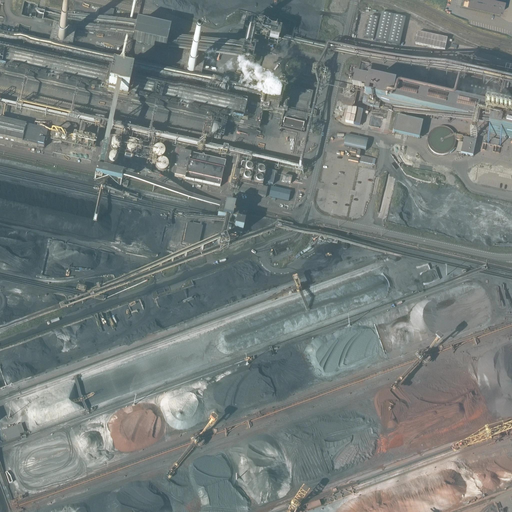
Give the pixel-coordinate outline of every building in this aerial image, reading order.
[(501,2),(494,0),(464,0),(463,6),(499,14),(501,2)] [(114,11),(102,8),(100,17),(112,19),(114,11)] [(381,13),(375,40),(399,46),(406,18),(381,13)] [(370,16),(365,38),(373,40),(378,18),(370,16)] [(278,43),(280,31),(235,22),(233,31),(267,37),(267,41),(278,43)] [(169,32),(136,24),(132,41),(166,48),(169,32)] [(418,32),(415,44),(442,50),(445,51),(447,39),(443,38),(418,32)] [(209,46),(194,43),(192,51),(208,54),(209,46)] [(3,74),(25,79),(100,95),(107,97),(111,98),(111,95),(127,99),(133,100),(133,103),(220,122),(229,124),(228,124),(233,102),(234,102),(234,101),(225,99),(188,91),(139,80),(139,81),(136,80),(136,81),(132,80),(132,79),(128,79),(114,75),(110,75),(106,74),(107,73),(104,73),(104,72),(53,61),(52,61),(8,51),(9,51),(4,74),(3,73),(3,74)] [(313,69),(303,66),(302,75),(311,77),(313,69)] [(190,67),(187,71),(192,75),(195,71),(190,67)] [(511,113),(370,81),(366,98),(364,97),(363,105),(379,109),(380,102),(475,123),(473,130),(511,138),(511,113)] [(475,90),(474,90),(470,89),(463,87),(462,92),(463,92),(476,95),(478,96),(485,97),(489,98),(491,99),(492,99),(493,94),(487,92),(486,92),(485,92),(481,91),(480,91),(479,91),(477,90),(476,90),(475,90)] [(263,98),(261,107),(260,108),(267,110),(267,109),(268,109),(268,110),(276,112),(276,111),(277,111),(277,112),(285,114),(286,114),(286,112),(287,106),(288,102),(287,102),(280,100),(279,102),(278,102),(279,100),(270,98),(270,100),(269,100),(269,99),(263,98)] [(256,106),(245,104),(241,124),(246,124),(247,118),(253,119),(256,106)] [(348,108),(345,123),(360,126),(363,111),(348,108)] [(423,122),(397,117),(394,133),(419,139),(423,122)] [(48,131),(0,119),(0,138),(44,148),(45,143),(47,144),(48,139),(46,139),(48,131)] [(62,134),(55,132),(53,139),(61,140),(67,141),(68,137),(62,136),(62,134)] [(369,141),(350,137),(347,147),(367,152),(369,141)] [(72,143),(95,148),(96,143),(73,138),(72,143)] [(122,143),(122,142),(121,140),(119,139),(117,138),(115,138),(114,139),(113,140),(112,141),(112,143),(112,145),(113,146),(114,147),(115,148),(116,148),(117,148),(119,148),(120,147),(121,146),(121,145),(122,144),(122,143)] [(476,141),(464,139),(461,154),(473,156),(476,141)] [(136,146),(136,144),(135,143),(134,142),(132,141),(130,142),(129,142),(128,144),(128,145),(128,146),(128,147),(129,148),(129,149),(130,149),(132,150),(133,149),(134,149),(135,148),(136,147),(136,146)] [(164,153),(164,152),(163,151),(163,150),(162,149),(161,148),(159,147),(157,148),(156,148),(155,149),(154,149),(154,150),(153,151),(153,152),(153,153),(154,154),(155,156),(155,157),(156,157),(158,158),(160,157),(162,156),(163,155),(163,154),(164,153)] [(176,157),(174,165),(177,166),(174,177),(175,177),(178,178),(179,178),(179,179),(180,180),(182,179),(208,185),(219,187),(224,165),(225,162),(215,160),(203,157),(203,156),(202,156),(201,157),(180,152),(179,157),(176,157)] [(145,168),(147,161),(131,157),(129,164),(145,168)] [(336,174),(339,159),(327,157),(324,172),(336,174)] [(234,168),(230,186),(233,186),(236,187),(239,188),(239,190),(239,191),(255,195),(254,195),(265,198),(267,189),(269,189),(270,186),(270,185),(263,183),(266,171),(260,170),(255,169),(244,166),(243,170),(239,169),(234,168)] [(275,173),(266,171),(263,183),(273,185),(275,173)] [(290,192),(271,187),(268,197),(288,202),(290,192)] [(203,226),(187,223),(183,243),(198,247),(203,226)] [(19,435),(24,433),(21,424),(12,428),(11,427),(8,428),(8,429),(3,431),(5,434),(3,434),(4,436),(5,436),(7,441),(20,437),(19,435)]
